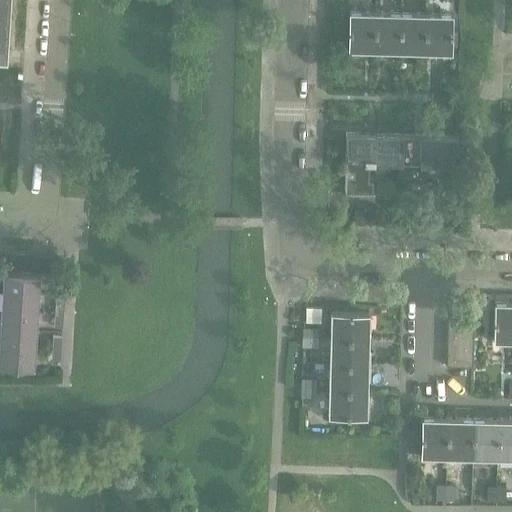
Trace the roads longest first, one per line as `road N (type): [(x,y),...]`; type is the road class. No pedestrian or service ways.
road 1 (residential): [(299,253),(288,226),(294,0)]
road 2 (residential): [(35,224),(46,209),(57,0)]
road 3 (residential): [(424,266),(422,379),(454,380)]
road 4 (residential): [(299,253),(314,263),(424,266)]
